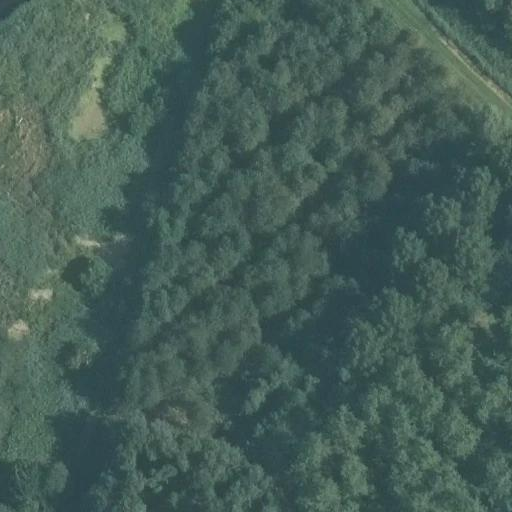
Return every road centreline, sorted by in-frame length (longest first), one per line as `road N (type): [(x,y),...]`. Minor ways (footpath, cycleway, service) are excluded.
road 1 (track): [(88,511),(243,0)]
road 2 (track): [(511,111),(400,0)]
